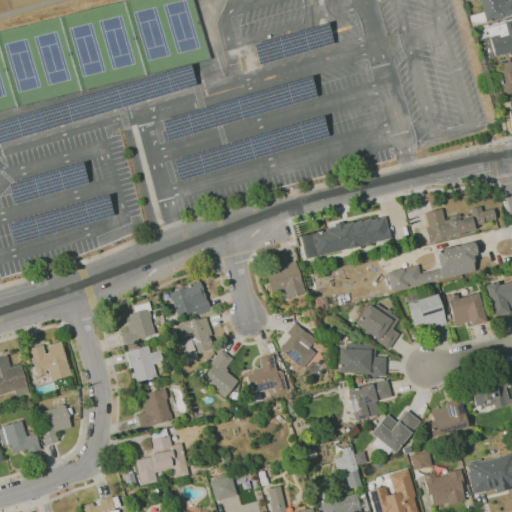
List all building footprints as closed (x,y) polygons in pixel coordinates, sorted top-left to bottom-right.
[(478,0),(486,23),(511,14),(511,0),(509,0),(505,1),(504,0),(478,0)] [(511,20),(504,23),(507,34),(489,39),(494,56),(511,52),(511,20)] [(511,60),(496,66),(503,83),(500,85),(504,95),(511,92),(511,60)] [(493,208),(481,211),(480,206),(470,208),(471,214),(460,216),(459,214),(443,218),(441,208),(425,212),(428,226),(425,227),(428,243),(465,234),(464,232),(475,229),(474,226),(496,220),(493,208)] [(384,217),(388,238),(305,258),(300,236),(384,217)] [(472,242),(476,254),(473,255),(475,260),(471,261),(474,270),(391,291),(386,271),(417,263),(419,272),(439,267),(435,250),(472,242)] [(286,298),(283,289),(271,292),(265,272),(275,269),(275,267),(295,261),(304,293),(286,298)] [(484,284),(493,316),(511,311),(511,281),(497,285),(496,281),(484,284)] [(177,317),(172,300),(171,301),(168,292),(200,282),(206,299),(210,311),(195,316),(194,311),(177,317)] [(447,301),(477,292),(485,322),(469,326),(468,321),(453,325),(447,301)] [(405,303),(437,293),(445,321),(430,326),(428,322),(413,327),(405,303)] [(123,348),(119,334),(129,331),(124,315),(134,312),(133,306),(148,301),(151,310),(149,311),(155,333),(137,339),(138,343),(123,348)] [(353,323),(387,349),(398,334),(392,329),(398,319),(378,305),(375,308),(368,304),(353,323)] [(193,354),(189,342),(182,344),(176,327),(206,317),(212,336),(209,337),(212,348),(193,354)] [(302,369),(279,350),(290,336),(286,333),(294,323),(314,340),(308,347),(315,353),(302,369)] [(50,381),(47,369),(45,370),(46,374),(36,377),(28,349),(42,345),(45,354),(48,353),(47,346),(61,342),(70,375),(50,381)] [(337,344),(374,345),(374,356),(384,357),(384,377),(365,376),(365,373),(336,371),(337,344)] [(133,383),(124,352),(147,346),(149,354),(159,351),(162,361),(152,364),(156,376),(133,383)] [(224,397),(202,379),(213,366),(210,363),(220,350),(232,359),(225,368),(227,370),(226,372),(237,381),(224,397)] [(250,394),(245,374),(252,373),(252,370),(261,368),(259,358),(272,354),(276,372),(279,371),(282,373),(286,390),(275,392),(274,388),(250,394)] [(0,394),(0,356),(6,355),(10,368),(20,365),(26,387),(0,394)] [(511,406),(510,404),(495,408),(493,404),(484,407),(482,404),(474,406),(471,394),(496,387),(492,374),(504,371),(508,387),(505,388),(508,399),(511,398),(511,406)] [(386,379),(346,390),(353,421),(378,413),(375,401),(391,396),(386,379)] [(139,428),(135,414),(144,412),(140,399),(144,399),(143,394),(164,388),(167,399),(165,399),(169,412),(170,412),(172,419),(139,428)] [(460,398),(443,401),(444,406),(431,410),(434,429),(455,423),(457,429),(467,426),(460,398)] [(44,445),(35,414),(64,405),(71,427),(55,432),(58,441),(44,445)] [(396,421),(406,410),(419,422),(393,452),(368,433),(386,414),(396,421)] [(10,454),(7,444),(1,446),(0,442),(0,428),(2,428),(2,427),(21,421),(26,436),(35,433),(40,449),(28,453),(27,449),(10,454)] [(139,485),(134,460),(148,457),(148,455),(152,454),(150,439),(171,434),(173,445),(181,443),(188,475),(175,477),(173,468),(155,472),(157,482),(139,485)] [(333,458),(336,472),(344,470),(348,488),(359,486),(355,464),(365,462),(362,451),(351,453),(349,446),(339,448),(340,456),(333,458)] [(427,452),(431,465),(412,470),(410,455),(427,452)] [(511,452),(511,484),(508,485),(509,489),(495,492),(494,488),(473,493),(467,462),(511,452)] [(392,492),(387,493),(385,485),(367,490),(373,511),(417,511),(407,469),(388,474),(392,492)] [(423,475),(434,472),(435,478),(447,475),(446,472),(459,469),(462,477),(459,478),(464,500),(432,508),(423,475)] [(208,481),(214,501),(235,494),(229,475),(208,481)] [(279,486),(285,511),(293,511),(312,508),(312,511),(271,511),(265,489),(279,486)] [(362,511),(359,494),(320,502),(321,511),(362,511)] [(83,511),(82,506),(92,503),(93,507),(100,505),(99,501),(111,497),(112,498),(116,496),(120,507),(114,509),(115,511),(117,510),(117,511),(83,511)]
